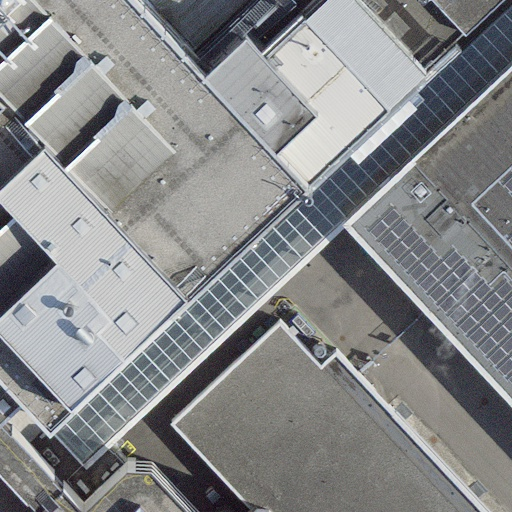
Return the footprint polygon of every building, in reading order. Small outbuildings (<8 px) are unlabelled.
[(304,177),(465,24),(442,0),(317,0),(286,30),(269,12),(203,74),(132,0),(0,0),(0,348),(58,410),(304,177)] [(132,0),(203,74),(269,12),(257,0),(132,0)] [(491,0),(442,0),(465,24),(491,0)] [(91,462),(113,442),(341,226),(511,64),(511,5),(316,190),(304,177),(58,410),(49,418),(91,462)] [(511,64),(341,226),(511,408),(511,64)] [(319,365),(279,322),(131,461),(113,442),(91,462),(49,418),(58,410),(0,348),(0,511),(485,511),(333,352),(319,365)]
